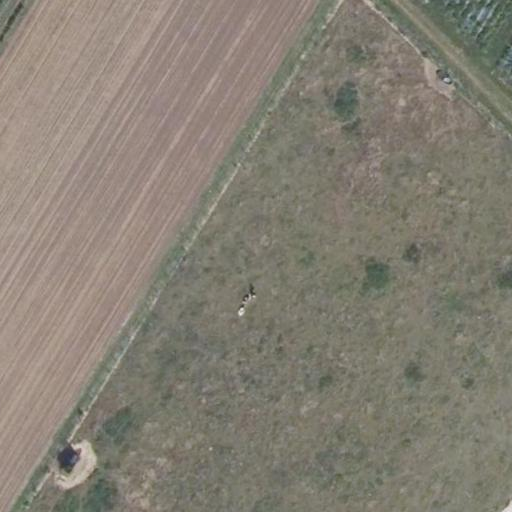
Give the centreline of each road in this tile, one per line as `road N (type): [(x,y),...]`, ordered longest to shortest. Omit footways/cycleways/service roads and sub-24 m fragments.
road 1 (track): [(7,511),(324,0)]
road 2 (track): [(368,0),(511,120)]
road 3 (track): [(0,214),(119,331)]
